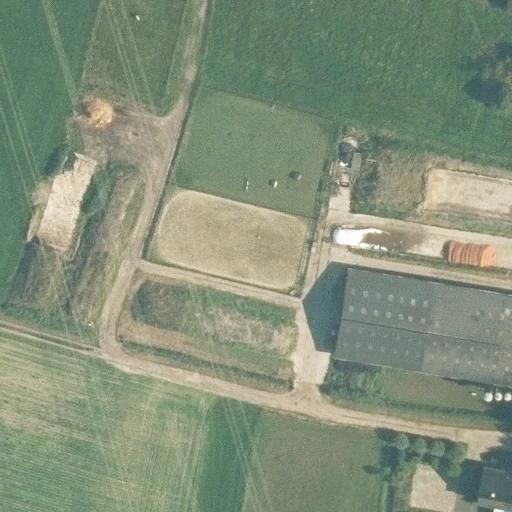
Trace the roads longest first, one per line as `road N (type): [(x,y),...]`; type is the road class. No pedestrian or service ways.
road 1 (track): [(106,361),(187,93),(202,0)]
road 2 (track): [(106,361),(313,410)]
road 3 (unclassified): [(313,410),(511,439)]
